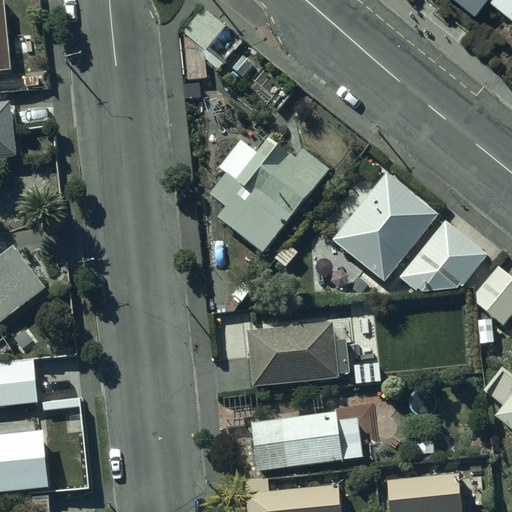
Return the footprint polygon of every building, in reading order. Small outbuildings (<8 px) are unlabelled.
[(511,0),(445,0),(481,29),(495,12),(511,25),(511,0)] [(7,6),(0,6),(0,78),(13,77),(7,6)] [(239,50),(201,18),(182,42),(186,90),(207,85),(205,70),(214,77),(239,50)] [(11,111),(0,112),(0,170),(19,168),(11,111)] [(240,150),(218,177),(224,182),(208,202),(227,217),(217,229),(260,263),(328,181),(302,160),(294,170),(267,148),(255,162),(240,150)] [(388,182),(334,249),(387,292),(442,225),(388,182)] [(450,230),(403,288),(423,306),(463,297),(491,264),(450,230)] [(15,259),(0,271),(0,336),(47,299),(15,259)] [(511,317),(511,280),(498,269),(477,295),(478,306),(504,328),(511,317)] [(331,331),(245,342),(253,399),(339,388),(331,331)] [(34,360),(0,363),(0,408),(39,404),(34,360)] [(511,383),(504,378),(489,397),(511,414),(500,427),(511,436),(511,383)] [(338,420),(251,433),(259,482),(345,469),(338,420)] [(0,502),(52,498),(47,441),(43,442),(0,445),(0,502)] [(464,511),(462,479),(390,485),(391,511),(464,511)] [(266,487),(243,489),(244,511),(339,511),(337,493),(266,502),(266,487)]
